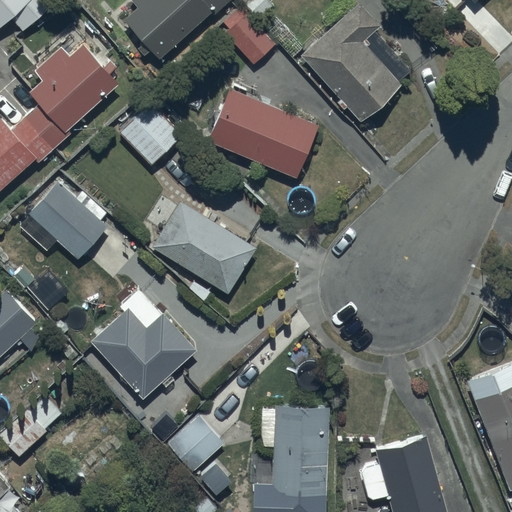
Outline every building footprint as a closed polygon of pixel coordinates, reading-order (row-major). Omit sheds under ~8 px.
[(0,0),(0,26),(9,18),(22,32),(42,13),(29,0),(0,0)] [(150,50),(158,59),(211,12),(213,15),(230,0),(130,0),(137,7),(123,19),(143,41),(137,47),(144,55),(150,50)] [(411,70),(374,30),(380,25),(358,1),(299,55),(339,98),(336,101),(343,109),(346,106),(360,121),(400,84),(398,82),(411,70)] [(229,28),(223,33),(252,65),(276,44),(246,11),(239,17),(234,11),(223,21),(229,28)] [(0,189),(34,158),(38,162),(70,133),(67,130),(119,83),(109,73),(116,66),(110,59),(103,66),(82,43),(69,55),(61,46),(34,71),(42,79),(28,92),(38,103),(10,128),(0,117),(0,189)] [(229,87),(206,140),(296,177),(318,124),(229,87)] [(150,102),(118,131),(150,166),(182,136),(150,102)] [(181,157),(170,170),(192,190),(203,177),(181,157)] [(59,180),(18,225),(46,251),(56,240),(77,259),(108,225),(59,180)] [(178,200),(150,247),(226,293),(254,247),(178,200)] [(123,310),(89,340),(142,399),(196,350),(139,286),(118,304),(123,310)] [(6,289),(0,294),(0,355),(37,322),(6,289)] [(511,362),(465,381),(508,490),(511,488),(511,362)] [(42,393),(0,431),(0,435),(19,456),(47,430),(44,427),(61,412),(56,406),(61,402),(55,396),(50,401),(42,393)] [(327,495),(328,404),(273,403),(273,419),(262,419),(261,446),(272,446),(272,494),(327,495)] [(166,442),(192,471),(224,442),(220,438),(238,422),(222,404),(203,421),(196,414),(166,442)] [(446,511),(425,434),(374,448),(378,464),(360,469),(368,500),(387,495),(391,511),(446,511)] [(0,511),(19,511),(12,503),(5,509),(0,502),(0,494),(9,486),(0,475),(0,511)]
